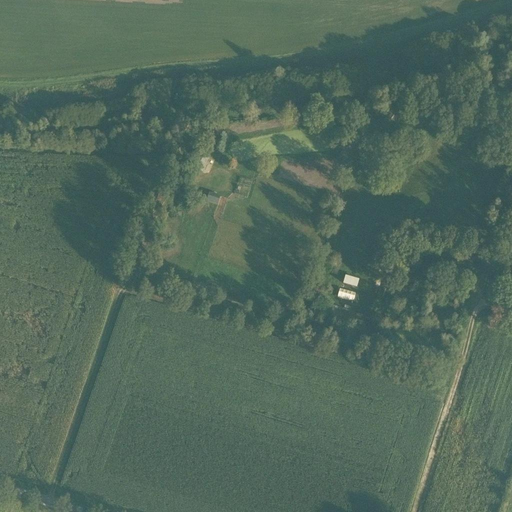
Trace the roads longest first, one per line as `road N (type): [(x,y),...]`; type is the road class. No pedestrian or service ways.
road 1 (track): [(0,89),(389,40),(511,3)]
road 2 (unknown): [(62,506),(125,320),(190,170)]
road 3 (track): [(475,311),(414,511)]
